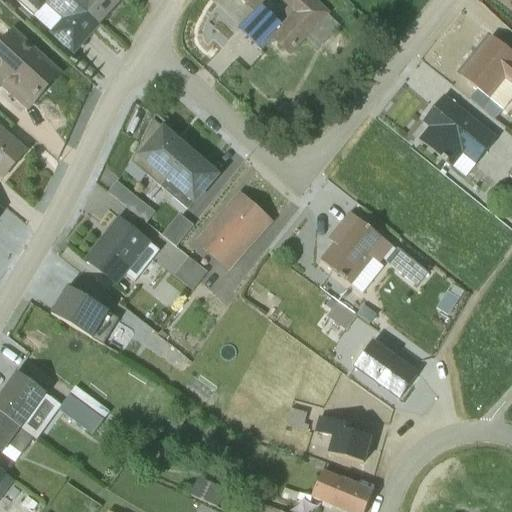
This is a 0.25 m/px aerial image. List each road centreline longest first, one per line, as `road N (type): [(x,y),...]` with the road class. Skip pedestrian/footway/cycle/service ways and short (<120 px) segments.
road 1 (residential): [(142,54),(181,78),(275,168),(299,172),(446,0)]
road 2 (residential): [(0,314),(142,54)]
road 3 (residential): [(483,432),(415,461),(390,511)]
